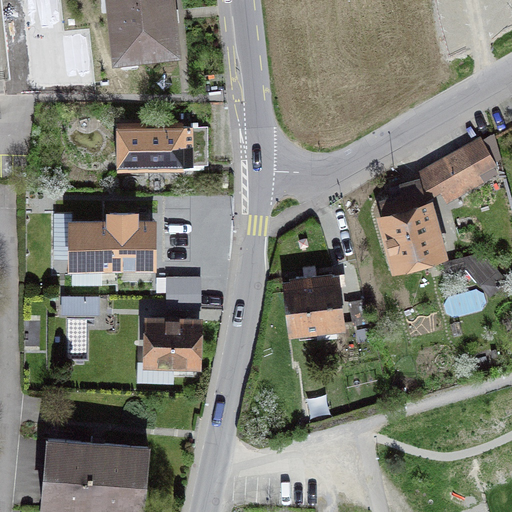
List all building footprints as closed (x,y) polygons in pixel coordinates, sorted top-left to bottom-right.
[(183,51),(177,0),(105,0),(112,58),(183,51)] [(0,35),(0,111),(9,111),(0,35)] [(182,107),(182,127),(193,127),(210,127),(210,107),(182,107)] [(182,127),(120,127),(121,173),(193,173),(193,127),(182,127)] [(442,194),(448,204),(486,184),(480,176),(499,166),(484,142),(480,136),(465,144),(439,161),(419,172),(427,202),(442,194)] [(426,205),(419,179),(398,185),(401,192),(377,219),(391,278),(447,262),(434,203),(426,205)] [(110,222),(72,222),(72,265),(152,265),(152,222),(135,222),(135,213),(110,213),(110,222)] [(329,261),(270,271),(279,328),(339,318),(329,261)] [(167,292),(199,292),(199,277),(167,276),(167,292)] [(360,291),(343,293),(346,319),(363,317),(360,291)] [(199,309),(199,292),(167,292),(167,308),(199,309)] [(94,298),(66,297),(66,310),(88,310),(88,308),(94,308),(94,298)] [(166,319),(149,319),(147,361),(174,362),(174,372),(192,372),(192,363),(196,363),(198,320),(180,320),(180,318),(166,318),(166,319)] [(142,511),(148,447),(48,438),(42,508),(91,511),(142,511)]
